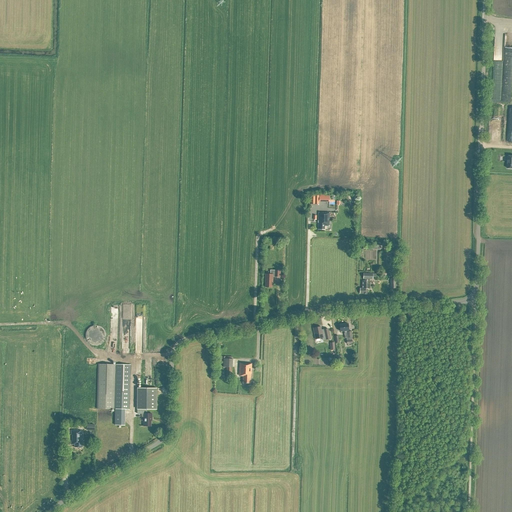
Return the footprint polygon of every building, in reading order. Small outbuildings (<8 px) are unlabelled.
[(318,204),(319,193),(315,193),(315,196),(311,195),(311,204),(318,204)] [(324,230),(325,223),(329,223),(329,213),(318,212),(318,229),(324,230)] [(269,274),(265,274),(265,287),(272,287),(272,282),(273,282),(273,277),(274,274),(272,274),(272,270),(270,270),(269,274)] [(369,289),(369,281),(369,279),(372,279),(372,277),(376,277),(376,274),(364,274),(364,281),(362,281),(362,288),(360,288),(360,292),(363,292),(363,293),(367,294),(367,289),(369,289)] [(352,340),(351,337),(352,337),(352,331),(349,332),(348,324),(339,325),(340,331),(344,331),(345,338),(346,338),(347,340),(347,341),(347,344),(352,343),(352,340)] [(87,330),(86,333),(86,336),(86,338),(87,341),(89,343),(91,344),(93,345),(96,346),(99,345),(101,344),(103,343),(105,341),(106,338),(106,336),(106,333),(105,330),(103,328),(101,327),(99,326),(96,325),(93,326),(91,327),(89,328),(87,330)] [(322,338),(323,340),(330,339),(328,329),(324,330),(321,331),(321,327),(313,328),(315,339),(322,338)] [(226,377),(231,377),(232,359),(224,358),(223,367),(226,367),(226,377)] [(250,383),(250,376),(251,376),(252,363),(240,363),(239,376),(243,376),(243,383),(250,383)] [(130,365),(99,364),(97,409),(115,409),(114,425),(124,425),(125,409),(129,409),(130,365)] [(144,417),(144,426),(151,426),(151,418),(152,418),(152,414),(147,414),(147,409),(156,409),(156,387),(138,387),(137,414),(142,414),(142,417),(144,417)] [(82,442),(82,431),(78,431),(78,430),(71,430),(71,444),(75,444),(75,447),(82,448),(82,442)]
